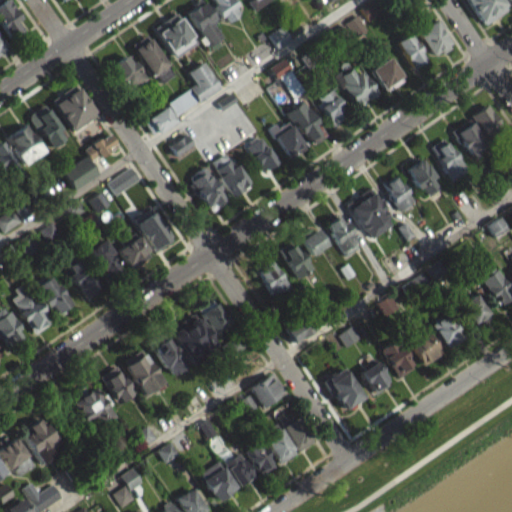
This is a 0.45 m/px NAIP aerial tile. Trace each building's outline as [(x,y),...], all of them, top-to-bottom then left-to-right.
[(0,0),(0,25),(9,38),(23,29),(17,20),(20,18),(12,7),(14,6),(9,0),(0,0)] [(56,0),(62,9),(76,0),(56,0)] [(185,12),(207,45),(220,37),(210,23),(216,19),(203,0),(196,5),(195,5),(185,12)] [(212,0),(214,3),(211,5),(219,16),(222,14),(226,20),(240,11),(232,0),(212,0)] [(246,0),(253,11),(268,0),(246,0)] [(324,0),(329,8),(342,0),(324,0)] [(371,0),(360,8),(368,20),(381,11),(373,0),(371,0)] [(385,0),(390,11),(413,0),(412,0),(385,0)] [(466,0),(480,19),(481,18),(485,22),(491,18),(493,20),(502,15),(500,13),(507,8),(504,4),(505,3),(502,0),(466,0)] [(511,0),(503,0),(511,11),(511,0)] [(424,18),(417,23),(408,10),(415,5),(424,18)] [(153,27),(174,56),(194,41),(190,35),(191,35),(175,12),(168,16),(168,15),(159,21),(160,22),(153,27)] [(346,22),(355,36),(366,28),(356,15),(346,22)] [(416,32),(435,19),(450,41),(448,43),(451,47),(443,52),(440,49),(432,55),(416,32)] [(365,37),(356,23),(345,30),(354,44),(365,37)] [(267,35),(277,48),(290,39),(280,26),(267,35)] [(129,43),(138,57),(137,58),(149,76),(153,73),(160,82),(173,73),(145,32),(129,43)] [(396,41),(409,32),(420,49),(419,50),(425,57),(412,66),(401,50),(401,48),(396,41)] [(267,40),(274,55),(289,48),(282,33),(267,40)] [(129,61),(131,59),(143,77),(124,89),(118,80),(115,82),(105,66),(124,54),(129,61)] [(267,66),(274,77),(289,67),(281,56),(267,66)] [(386,91),(403,80),(401,76),(402,75),(389,56),(370,69),(381,86),(382,86),(386,91)] [(186,70),(193,82),(187,86),(196,101),(218,87),(201,60),(186,70)] [(277,83),(293,105),(303,97),(280,65),(266,75),(274,85),(277,83)] [(350,67),(355,74),(360,70),(363,75),(365,73),(377,91),(363,100),(364,102),(356,107),(341,83),(344,81),(339,74),(350,67)] [(51,99),(53,102),(52,103),(68,126),(92,110),(74,83),(51,99)] [(165,102),(174,115),(195,101),(186,87),(165,102)] [(332,127),(341,121),(338,117),(344,114),(338,105),(340,103),(331,89),(317,98),(321,104),(318,106),(332,127)] [(216,101),(222,109),(232,102),(226,94),(216,101)] [(282,112),(290,124),(292,122),(308,145),(326,133),(303,99),(282,112)] [(42,102),(65,135),(49,145),(47,144),(37,130),(35,131),(27,119),(27,118),(27,115),(27,114),(27,113),(28,112),(42,102)] [(470,114),(488,142),(507,130),(488,102),(470,114)] [(164,105),(173,119),(155,131),(154,130),(150,132),(142,121),(146,118),(145,117),(164,105)] [(151,143),(173,128),(163,113),(141,128),(151,143)] [(471,117),(478,128),(477,129),(488,144),(486,145),(488,149),(476,158),(472,152),(470,152),(466,146),(465,147),(461,142),(461,143),(452,130),(471,117)] [(265,127),(272,138),(274,137),(288,157),(304,147),(289,125),(288,125),(285,121),(277,127),(274,121),(265,127)] [(24,123),(42,150),(21,164),(4,137),(24,123)] [(81,148),(88,159),(96,154),(98,156),(106,151),(107,152),(116,146),(107,132),(99,138),(97,136),(88,142),(89,143),(81,148)] [(166,145),(174,156),(192,144),(184,132),(166,145)] [(244,146),(254,161),(258,163),(262,170),(277,160),(260,135),(257,137),(255,134),(246,140),(248,143),(244,146)] [(432,146),(439,155),(437,156),(454,179),(467,169),(444,137),(432,146)] [(0,140),(12,158),(11,158),(16,166),(7,172),(1,164),(0,164),(0,140)] [(114,154),(107,140),(80,155),(88,168),(114,154)] [(191,152),(184,141),(167,152),(173,163),(191,152)] [(210,161),(222,152),(229,161),(232,159),(247,180),(245,182),(248,185),(237,193),(235,190),(229,194),(217,178),(220,175),(210,161)] [(60,170),(72,188),(94,173),(82,155),(60,170)] [(405,168),(410,175),(408,176),(417,189),(422,185),(426,192),(427,192),(429,194),(439,188),(437,186),(439,185),(434,178),(436,176),(427,163),(426,164),(421,157),(405,168)] [(105,182),(113,194),(137,178),(128,166),(105,182)] [(202,166),(226,200),(209,212),(195,192),(194,193),(188,184),(191,182),(187,176),(202,166)] [(136,187),(129,174),(104,189),(112,202),(136,187)] [(395,175),(400,184),(402,182),(415,199),(411,202),(412,204),(404,210),(402,208),(399,209),(388,193),(389,192),(383,183),(395,175)] [(345,202),(364,230),(367,231),(371,237),(392,224),(389,220),(391,219),(369,186),(345,202)] [(10,204),(20,217),(32,209),(22,195),(10,204)] [(75,197),(64,205),(72,216),(83,208),(75,197)] [(93,219),(106,211),(99,198),(86,207),(93,219)] [(10,212),(18,225),(31,216),(22,204),(10,212)] [(82,217),(75,206),(63,213),(70,224),(82,217)] [(131,218),(140,231),(139,231),(153,251),(172,239),(149,206),(131,218)] [(0,213),(0,230),(1,232),(18,220),(9,207),(0,213)] [(325,222),(330,230),(328,231),(345,255),(358,246),(355,242),(356,241),(351,233),(352,232),(344,220),(343,221),(337,213),(325,222)] [(488,225),(496,237),(509,228),(500,216),(488,225)] [(37,229),(45,241),(58,232),(49,220),(37,229)] [(398,226),(406,239),(414,234),(406,221),(398,226)] [(495,245),(508,236),(500,224),(487,232),(495,245)] [(298,234),(301,237),(299,238),(310,254),(314,252),(315,253),(322,249),(321,247),(327,243),(316,226),(312,229),(310,227),(298,234)] [(57,241),(49,228),(36,236),(44,249),(57,241)] [(115,248),(126,263),(128,262),(131,266),(148,255),(144,250),(147,248),(136,233),(134,235),(132,231),(119,241),(121,244),(115,248)] [(16,244),(25,257),(38,248),(29,235),(16,244)] [(83,252),(104,237),(114,251),(112,253),(121,267),(120,267),(123,272),(108,283),(97,266),(94,268),(83,252)] [(277,248),(295,277),(311,267),(300,250),(298,252),(290,240),(277,248)] [(36,258),(31,247),(18,253),(23,264),(36,258)] [(76,283),(85,297),(98,288),(93,281),(93,279),(79,258),(76,259),(72,252),(63,258),(66,264),(66,265),(70,272),(66,274),(73,284),(76,283)] [(426,267),(434,280),(448,271),(439,257),(426,267)] [(269,261),(274,268),(276,267),(286,282),(269,293),(259,279),(259,276),(255,270),(269,261)] [(481,268),(486,276),(483,278),(489,287),(488,287),(490,291),(490,293),(492,296),(494,296),(497,301),(500,299),(503,303),(511,296),(511,294),(508,289),(511,287),(498,268),(497,269),(491,261),(481,268)] [(339,268),(345,278),(354,273),(347,262),(339,268)] [(425,275),(434,288),(448,278),(439,265),(425,275)] [(423,271),(431,282),(412,295),(404,284),(423,271)] [(38,295),(41,293),(35,284),(35,282),(34,280),(43,274),(45,276),(47,275),(53,283),(55,282),(69,302),(62,307),(65,310),(54,317),(50,311),(53,310),(48,303),(45,305),(38,295)] [(12,288),(16,293),(9,299),(17,310),(15,311),(20,318),(24,320),(33,332),(47,322),(39,311),(41,309),(32,296),(31,297),(20,282),(12,288)] [(275,291),(288,284),(295,295),(282,303),(275,291)] [(377,302),(385,315),(398,306),(390,293),(377,302)] [(477,293),(490,312),(489,313),(491,317),(479,326),(476,321),(475,322),(461,303),(477,293)] [(197,308),(199,311),(199,313),(213,333),(214,334),(217,337),(221,334),(219,332),(229,326),(227,323),(228,322),(214,302),(213,302),(210,299),(197,308)] [(0,336),(6,345),(20,336),(15,329),(18,327),(6,310),(2,313),(0,310),(0,336)] [(283,327),(294,342),(316,325),(305,310),(283,327)] [(169,328),(192,312),(195,317),(197,318),(203,326),(202,327),(215,346),(193,362),(169,328)] [(437,330),(450,350),(463,342),(459,336),(468,331),(458,316),(437,330)] [(336,334),(345,346),(360,336),(351,324),(336,334)] [(285,335),(291,349),(312,339),(305,325),(285,335)] [(407,340),(424,364),(442,351),(426,327),(407,340)] [(162,332),(171,344),(173,342),(182,355),(181,356),(186,363),(171,373),(166,366),(164,367),(154,353),(154,351),(147,341),(153,337),(154,338),(162,332)] [(359,345),(351,332),(337,341),(344,353),(359,345)] [(220,344),(235,334),(243,346),(228,356),(220,344)] [(381,348),(400,376),(414,367),(412,363),(413,362),(409,357),(410,355),(398,337),(381,348)] [(224,352),(232,362),(244,353),(236,343),(224,352)] [(122,360),(125,363),(124,364),(131,375),(131,378),(142,394),(162,380),(142,351),(141,352),(138,348),(122,360)] [(361,365),(363,368),(358,371),(366,383),(368,382),(376,393),(390,384),(387,379),(387,375),(375,356),(361,365)] [(98,375),(117,402),(133,391),(114,364),(98,375)] [(322,380),(341,367),(344,370),(345,370),(363,396),(353,403),(352,402),(344,407),(340,401),(338,401),(333,394),(332,395),(322,380)] [(248,386),(263,408),(269,403),(268,401),(282,392),(273,378),(275,377),(271,371),(248,386)] [(92,386),(86,390),(85,389),(75,396),(76,397),(69,402),(76,413),(75,414),(79,419),(80,420),(81,421),(90,415),(95,423),(105,416),(106,419),(112,415),(92,386)] [(239,399),(247,411),(255,405),(247,393),(239,399)] [(281,425),(295,447),(299,450),(316,439),(299,414),(281,425)] [(21,436),(39,463),(53,454),(48,447),(59,440),(56,434),(54,436),(43,420),(41,421),(38,416),(23,426),(27,432),(21,436)] [(275,422),(279,426),(280,426),(297,451),(282,461),(279,457),(278,458),(267,441),(269,439),(263,430),(275,422)] [(146,423),(155,436),(143,446),(133,432),(146,423)] [(0,438),(0,459),(8,471),(15,466),(13,463),(25,454),(13,437),(7,441),(4,435),(0,438)] [(244,449),(256,466),(256,469),(261,475),(277,464),(259,439),(244,449)] [(156,449),(164,462),(177,453),(169,440),(156,449)] [(155,457),(163,470),(177,461),(169,448),(155,457)] [(238,450),(256,476),(248,481),(246,479),(238,484),(231,474),(229,473),(226,470),(227,468),(222,462),(238,450)] [(200,472),(204,477),(201,478),(210,492),(212,490),(218,499),(236,486),(222,465),(220,466),(216,461),(200,472)] [(119,474),(128,489),(141,481),(131,466),(119,474)] [(140,490),(131,474),(118,482),(128,497),(140,490)] [(0,483),(0,501),(11,494),(3,481),(0,483)] [(20,488),(36,511),(60,496),(51,483),(36,493),(29,481),(20,488)] [(111,493),(121,506),(133,498),(123,484),(111,493)] [(184,511),(173,496),(183,490),(184,491),(191,486),(206,508),(204,509),(207,511),(184,511)] [(0,491),(0,509),(11,503),(3,490),(0,491)] [(117,511),(122,511),(132,506),(123,492),(110,500),(117,511)] [(6,511),(2,506),(19,495),(29,511),(6,511)] [(153,511),(178,511),(171,501),(153,511)]
